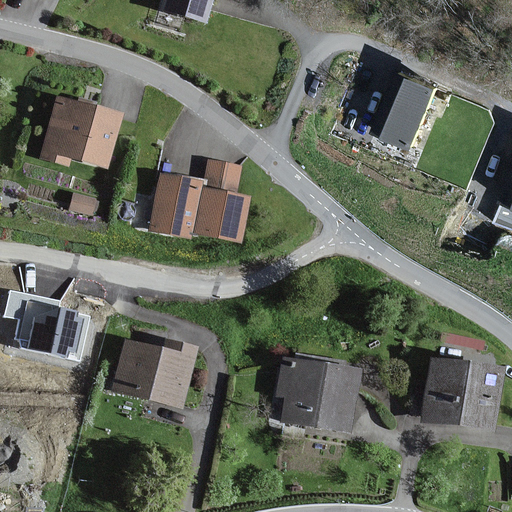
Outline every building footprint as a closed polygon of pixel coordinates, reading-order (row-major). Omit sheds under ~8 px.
[(160,0),(157,11),(206,27),(214,0),(160,0)] [(441,88),(399,70),(375,126),(417,144),(441,88)] [(121,120),(55,100),(36,159),(65,168),(67,161),(104,172),(121,120)] [(199,186),(156,177),(145,234),(187,243),(188,235),(237,245),(247,199),(233,196),(239,168),(205,161),(199,186)] [(511,165),(498,194),(511,200),(511,165)] [(78,352),(87,316),(58,309),(59,303),(12,292),(6,315),(22,319),(17,338),(23,340),(22,346),(67,357),(68,349),(78,352)] [(167,356),(125,345),(112,394),(180,412),(195,352),(170,345),(167,356)] [(360,375),(279,361),(273,397),(282,399),(278,424),(349,437),(360,375)] [(503,372),(431,364),(424,421),(496,430),(503,372)]
